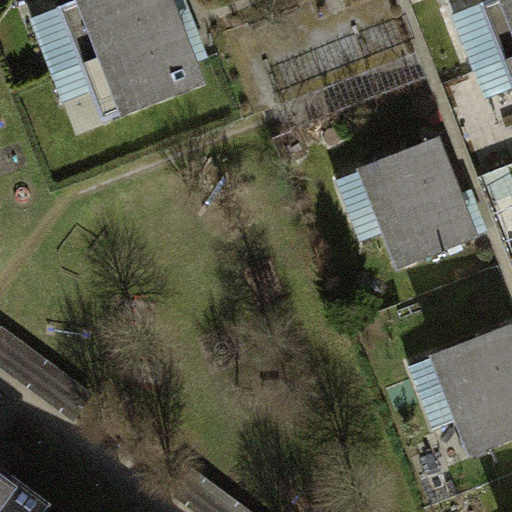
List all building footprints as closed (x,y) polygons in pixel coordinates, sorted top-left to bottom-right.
[(179,0),(78,0),(38,17),(83,122),(209,69),(179,0)] [(511,0),(472,0),(511,90),(511,0)] [(444,136),(362,167),(396,259),(479,228),(444,136)] [(511,324),(423,358),(454,443),(511,421),(511,324)] [(93,511),(0,439),(0,511),(93,511)]
